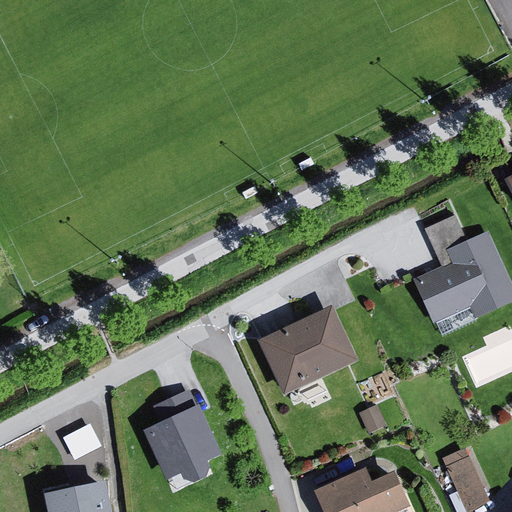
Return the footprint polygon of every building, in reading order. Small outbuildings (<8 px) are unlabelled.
[(456,341),(511,316),(511,304),(482,238),(459,243),(447,227),(426,233),(442,272),(413,284),(427,337),(449,327),(456,341)] [(282,390),(357,356),(331,301),(257,335),(282,390)] [(184,405),(135,428),(159,486),(196,471),(193,453),(208,442),(184,405)] [(466,442),(443,453),(468,507),(492,496),(466,442)] [(358,470),(305,491),(313,511),(396,511),(399,510),(384,472),(363,481),(358,470)] [(108,511),(102,477),(46,487),(50,511),(108,511)]
